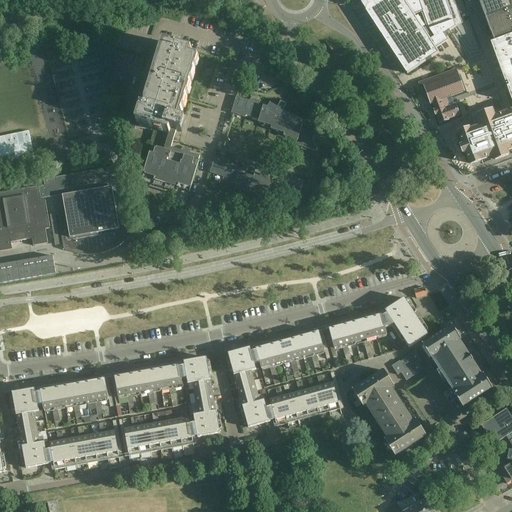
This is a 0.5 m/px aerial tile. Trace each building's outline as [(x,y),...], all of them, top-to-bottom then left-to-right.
[(372,0),(368,1),(369,1),(361,4),(365,10),(407,74),(438,54),(434,48),(447,40),(444,35),(462,24),(453,0),(372,0)] [(511,0),(478,0),(479,3),(480,3),(480,4),(485,17),(486,19),(485,20),(490,33),(491,33),(495,44),(491,45),(496,56),(499,55),(505,74),(502,75),(505,83),(507,82),(509,88),(507,88),(511,100),(511,112),(494,118),(492,112),(478,117),(481,127),(478,128),(477,126),(472,128),(473,130),(469,131),(469,130),(468,130),(458,134),(463,146),(461,147),(463,154),(466,153),(470,165),(480,161),(492,157),(493,159),(495,160),(508,156),(506,151),(511,149),(511,0)] [(192,51),(164,43),(145,103),(144,107),(141,106),(136,123),(149,127),(149,128),(155,130),(155,131),(162,133),(163,132),(169,134),(175,136),(176,131),(182,133),(185,121),(179,119),(181,114),(182,115),(196,69),(198,59),(190,57),(192,51)] [(456,95),(461,93),(463,92),(455,71),(440,77),(428,81),(419,84),(425,100),(429,98),(431,104),(433,103),(440,123),(447,120),(458,115),(455,106),(450,107),(446,98),(456,95)] [(120,91),(132,95),(134,89),(122,86),(120,91)] [(130,101),(132,95),(122,92),(120,97),(130,101)] [(250,101),(236,97),(231,114),(245,118),(246,116),(245,116),(250,101)] [(118,103),(128,106),(130,101),(120,98),(118,103)] [(245,116),(246,116),(259,120),(258,123),(271,127),(271,130),(284,134),(283,137),(297,141),(298,141),(301,129),(303,124),(289,120),(290,117),(277,113),(277,110),(264,106),(265,104),(250,99),(250,101),(245,116)] [(320,135),(301,129),(298,141),(297,141),(295,146),(315,152),(320,135)] [(152,147),(141,183),(150,185),(153,186),(154,187),(164,190),(166,190),(176,193),(174,198),(185,201),(187,201),(189,193),(196,170),(199,161),(200,157),(194,155),(191,154),(189,154),(189,153),(189,152),(189,151),(186,150),(185,151),(184,152),(182,151),(177,150),(171,148),(175,136),(169,134),(165,146),(164,150),(152,147)] [(215,157),(214,160),(210,173),(224,178),(228,165),(229,161),(215,157)] [(242,169),(228,165),(224,178),(222,182),(236,186),(237,186),(240,173),(242,169)] [(0,252),(12,250),(11,243),(32,239),(33,246),(48,244),(45,230),(50,229),(45,199),(62,196),(112,188),(119,186),(116,168),(43,180),(44,186),(38,187),(0,193),(0,252)] [(253,177),(240,173),(237,186),(236,186),(235,190),(248,193),(249,189),(250,190),(253,177)] [(255,173),(253,177),(250,190),(263,194),(263,192),(264,192),(268,177),(255,173)] [(269,175),(268,177),(264,192),(277,196),(278,192),(279,192),(282,180),(269,175)] [(284,176),(282,180),(279,192),(298,198),(303,182),(284,176)] [(57,214),(63,250),(66,251),(71,253),(74,254),(78,255),(83,255),(86,255),(91,255),(94,255),(98,255),(104,253),(107,252),(111,251),(115,249),(120,246),(123,243),(127,240),(129,238),(121,194),(113,196),(112,188),(62,196),(65,213),(57,214)] [(53,257),(0,265),(0,284),(56,275),(53,257)] [(414,291),(416,299),(427,296),(425,288),(414,291)] [(428,336),(404,299),(385,312),(409,349),(428,336)] [(342,347),(347,366),(353,364),(347,346),(363,341),(368,360),(373,359),(368,340),(387,335),(382,315),(325,331),(333,358),(336,357),(334,349),(342,347)] [(452,327),(423,347),(431,360),(434,358),(453,386),(450,388),(451,390),(444,395),(447,401),(450,399),(453,403),(457,400),(463,408),(492,389),(484,376),(483,377),(460,341),(461,341),(452,327)] [(269,367),(274,386),(279,384),(274,366),(290,361),(295,380),(301,379),(295,360),(311,356),(316,374),(321,373),(316,354),(325,352),(327,360),(330,359),(328,353),(323,332),(256,350),(258,359),(261,369),(269,367)] [(250,348),(228,354),(234,377),(252,372),(257,371),(250,348)] [(421,361),(415,351),(407,357),(408,358),(400,362),(400,361),(392,367),(398,376),(401,373),(406,381),(422,371),(417,363),(421,361)] [(211,381),(206,358),(184,362),(188,385),(193,384),(211,381)] [(126,397),(130,415),(135,414),(132,396),(148,393),(151,412),(156,411),(153,392),(169,389),(173,408),(178,407),(174,388),(183,387),(181,377),(179,366),(111,378),(113,388),(116,406),(119,406),(118,398),(126,397)] [(394,387),(384,371),(353,392),(363,407),(366,405),(388,439),(385,441),(395,457),(426,437),(416,421),(413,423),(391,389),(394,387)] [(254,382),(252,372),(234,377),(237,387),(254,382)] [(270,403),(278,433),(342,415),(340,410),(344,409),(334,373),(330,374),(333,384),(325,386),(322,376),(317,378),(320,388),(304,392),(301,382),(296,383),(299,393),(283,398),(280,388),(275,389),(279,400),(270,403)] [(108,379),(105,380),(40,391),(44,411),(53,410),(56,429),(61,428),(58,409),(65,407),(74,406),(77,425),(83,424),(79,405),(95,402),(98,421),(104,420),(100,401),(109,400),(110,407),(113,407),(110,389),(108,379)] [(212,391),(211,381),(193,384),(194,394),(212,391)] [(257,392),(254,382),(237,387),(240,397),(257,392)] [(12,394),(13,397),(16,416),(34,413),(39,412),(35,390),(12,394)] [(214,401),(212,391),(194,394),(196,404),(214,401)] [(260,402),(257,392),(240,397),(242,406),(260,402)] [(268,412),(264,400),(260,402),(242,406),(248,428),(270,422),(268,412)] [(216,411),(214,401),(196,404),(198,415),(216,411)] [(124,448),(126,457),(194,445),(192,435),(189,419),(180,420),(178,410),(173,411),(175,421),(159,424),(157,414),(152,415),(153,425),(137,428),(136,418),(130,419),(132,429),(124,430),(122,420),(119,421),(124,448)] [(494,465),(507,485),(511,481),(511,480),(511,418),(506,410),(481,426),(494,446),(499,442),(499,443),(500,444),(495,464),(494,465)] [(220,434),(216,411),(198,415),(193,416),(196,428),(197,438),(220,434)] [(36,423),(34,413),(16,416),(18,426),(36,423)] [(50,444),(55,470),(123,458),(121,448),(116,421),(112,422),(114,432),(106,433),(104,424),(99,424),(101,434),(85,437),(83,427),(78,428),(79,438),(64,441),(62,431),(57,432),(58,442),(50,444)] [(38,433),(36,423),(18,426),(20,437),(38,433)] [(40,443),(38,433),(20,437),(22,447),(40,443)] [(22,447),(25,465),(26,469),(49,465),(45,443),(40,443),(22,447)] [(411,499),(398,504),(402,511),(403,511),(433,511),(427,500),(426,501),(425,499),(426,498),(424,494),(413,498),(411,499)] [(167,511),(167,497),(57,500),(59,511),(167,511)]
